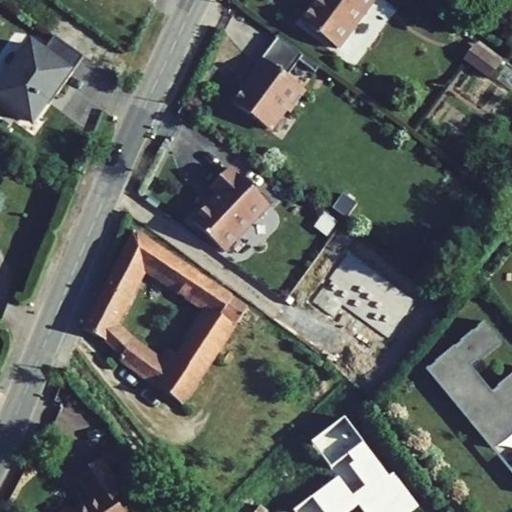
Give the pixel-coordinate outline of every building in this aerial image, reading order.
[(316,0),(301,22),(336,48),(371,0),(316,0)] [(83,58),(54,37),(42,53),(30,45),(0,86),(0,100),(31,122),(52,92),(56,95),(83,58)] [(317,67),(277,37),(251,68),(255,71),(246,82),(248,84),(233,104),(265,129),(281,108),(288,114),(305,92),(285,76),(297,60),(313,72),(317,67)] [(499,65),(474,45),(464,59),(489,78),(499,65)] [(224,253),(269,206),(229,168),(209,189),(216,195),(191,221),(224,253)] [(106,342),(114,324),(143,268),(208,311),(177,359),(169,354),(163,363),(133,341),(122,356),(120,360),(182,406),(247,308),(133,231),(83,330),(106,342)] [(417,302),(349,252),(313,301),(334,317),(343,305),(390,339),(417,302)] [(250,301),(261,309),(265,303),(255,295),(250,301)] [(511,373),(490,392),(471,368),(501,343),(483,322),(424,370),(428,375),(430,373),(492,448),(511,431),(511,469),(511,470),(511,472),(511,373)] [(118,353),(122,356),(133,341),(114,324),(106,342),(118,353)] [(362,390),(374,401),(380,393),(369,383),(362,390)] [(410,511),(416,508),(393,476),(387,480),(343,421),(313,443),(338,478),(294,510),(295,511),(351,511),(359,506),(363,511),(410,511)] [(60,511),(122,511),(113,497),(122,492),(101,459),(74,477),(87,497),(81,501),(83,503),(71,511),(68,507),(60,511)] [(132,484),(142,478),(134,466),(125,472),(132,484)] [(132,484),(141,498),(150,491),(142,478),(132,484)]
